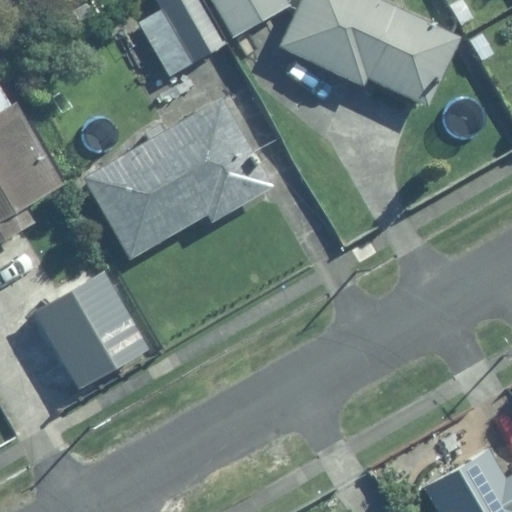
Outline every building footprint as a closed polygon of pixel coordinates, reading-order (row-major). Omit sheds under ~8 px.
[(135,25),(163,76),(285,7),(280,0),(156,0),(162,9),(135,25)] [(456,34),(380,0),(292,0),(272,44),(361,85),(364,78),(423,105),(456,34)] [(57,187),(0,87),(0,239),(31,222),(22,207),(57,187)] [(224,92),(81,178),(130,259),(203,215),(208,223),(277,182),(224,92)] [(488,445),(417,484),(432,511),(511,511),(511,459),(500,466),(488,445)]
